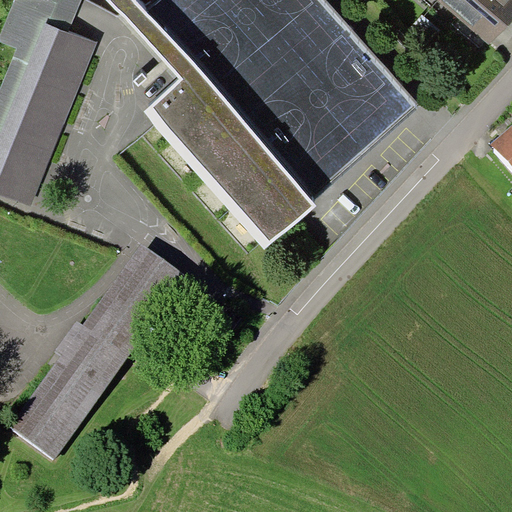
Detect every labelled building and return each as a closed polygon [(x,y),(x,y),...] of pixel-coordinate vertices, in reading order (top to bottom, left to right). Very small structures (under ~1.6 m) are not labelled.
[(13,0),(14,0),(0,34),(0,43),(16,50),(0,90),(0,196),(31,208),(97,44),(68,33),(76,13),(81,0),(13,0)] [(144,111),(264,250),(316,206),(149,13),(138,0),(107,0),(127,20),(172,71),(179,79),(144,111)] [(511,0),(438,0),(490,45),(511,19),(511,0)] [(511,123),(490,144),(511,168),(511,123)] [(183,273),(141,244),(84,326),(77,321),(56,352),(61,356),(10,428),(53,458),(183,273)] [(245,322),(236,316),(215,345),(225,351),(245,322)]
